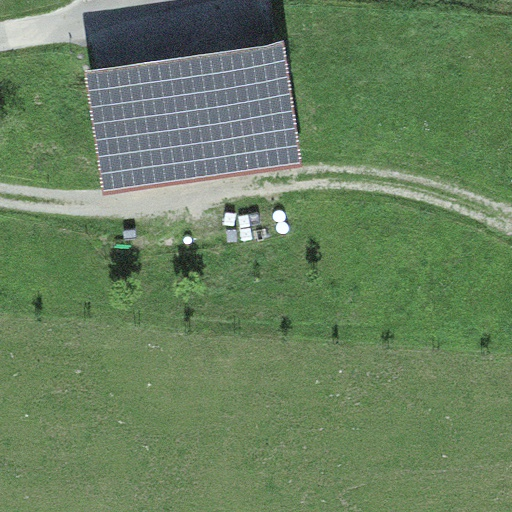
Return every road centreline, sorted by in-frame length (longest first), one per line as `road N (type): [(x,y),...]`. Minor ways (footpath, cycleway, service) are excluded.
road 1 (track): [(511,227),(410,181),(326,171),(120,199),(0,196)]
road 2 (track): [(155,0),(0,43)]
